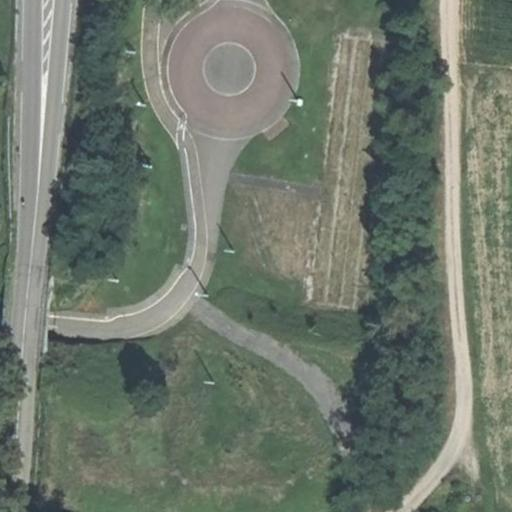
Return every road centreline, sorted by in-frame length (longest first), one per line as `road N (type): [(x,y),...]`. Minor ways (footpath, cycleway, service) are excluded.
road 1 (tertiary): [(49,0),(9,511)]
road 2 (track): [(466,397),(452,305),(446,0)]
road 3 (track): [(466,397),(451,454),(392,511)]
